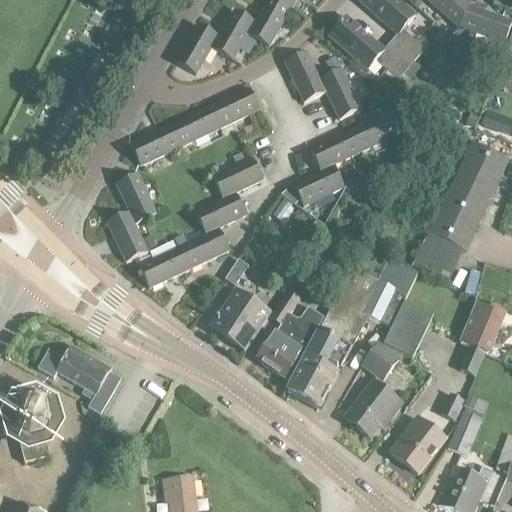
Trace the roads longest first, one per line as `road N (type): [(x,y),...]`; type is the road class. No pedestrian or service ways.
road 1 (unknown): [(0,364),(72,403),(89,435),(87,468),(72,485),(40,489),(15,476),(0,434)]
road 2 (tertiary): [(383,511),(178,354)]
road 3 (residential): [(50,239),(147,83)]
road 4 (residential): [(266,66),(298,137),(254,226)]
road 5 (tertiary): [(29,269),(99,321),(178,354)]
road 6 (tertiary): [(178,354),(50,239)]
road 7 (residential): [(266,66),(204,95),(178,96),(147,83)]
